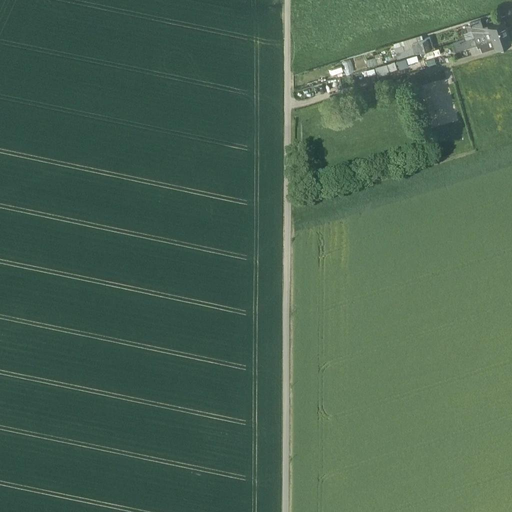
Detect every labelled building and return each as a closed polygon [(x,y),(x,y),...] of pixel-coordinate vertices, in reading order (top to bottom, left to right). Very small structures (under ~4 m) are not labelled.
[(480,20),(470,24),(472,31),(483,27),(480,20)] [(483,27),(472,31),(473,37),(476,45),(477,48),(480,47),(481,51),(511,42),(503,20),(483,27)] [(455,52),(476,45),(473,37),(452,43),(455,52)] [(426,39),(417,41),(420,52),(429,49),(426,39)] [(395,52),(397,59),(420,52),(417,41),(413,43),(414,47),(404,50),(403,46),(398,47),(399,51),(395,52)] [(417,55),(406,59),(407,64),(419,60),(417,55)] [(374,58),(367,60),(369,67),(383,63),(381,59),(375,60),(374,58)] [(398,69),(394,62),(375,69),(378,77),(389,74),(389,72),(398,69)]
